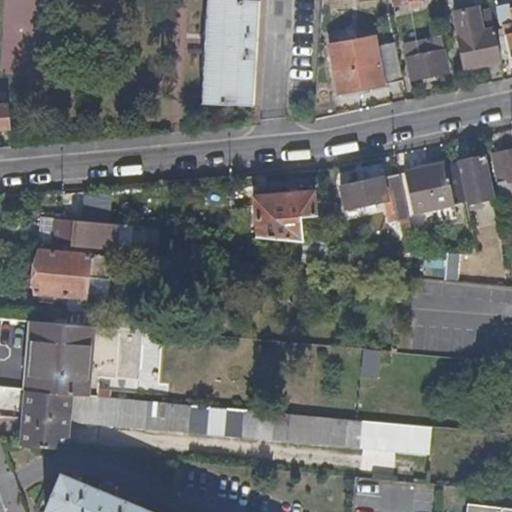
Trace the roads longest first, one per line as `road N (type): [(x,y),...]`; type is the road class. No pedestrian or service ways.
road 1 (residential): [(282,155),(0,175)]
road 2 (residential): [(511,107),(282,155)]
road 3 (unknown): [(511,299),(354,293)]
road 4 (residential): [(291,0),(282,155)]
